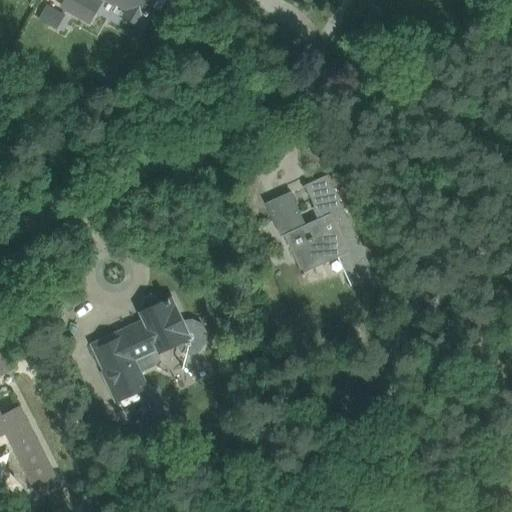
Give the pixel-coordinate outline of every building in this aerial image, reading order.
[(140,26),(146,15),(147,15),(149,12),(148,11),(154,0),(66,0),(62,7),(89,22),(101,0),(110,0),(125,8),(121,16),(140,26)] [(46,4),(38,19),(57,29),(65,14),(46,4)] [(374,276),(336,193),(327,175),(306,184),(321,217),(305,225),(290,192),(269,201),(302,273),(338,256),(352,286),(374,276)] [(108,384),(116,401),(146,387),(139,371),(154,364),(159,358),(160,350),(174,343),(177,347),(179,349),(181,351),(184,352),(188,353),(193,353),(196,352),(198,351),(201,349),(203,347),(205,344),(206,342),(207,339),(207,336),(207,333),(205,329),(203,324),(201,322),(198,321),(196,320),(193,319),(190,319),(187,319),(183,320),(172,298),(160,303),(157,296),(151,294),(143,298),(141,304),(145,311),(141,312),(145,320),(141,322),(133,331),(123,336),(120,333),(115,334),(92,344),(105,373),(108,371),(113,382),(108,384)] [(0,450),(35,496),(57,484),(19,408),(1,417),(0,415),(0,450)]
